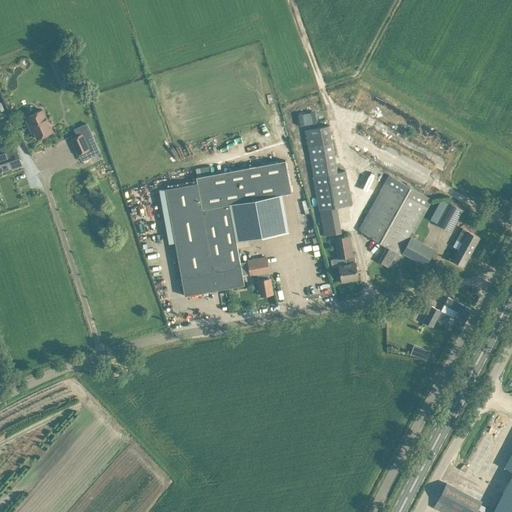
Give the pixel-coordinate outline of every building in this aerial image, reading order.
[(58,55),(50,59),(61,84),(77,77),(67,56),(60,59),(58,55)] [(320,126),(316,108),(297,111),(301,129),(320,126)] [(37,138),(53,131),(43,109),(25,117),(30,127),(32,126),(37,138)] [(14,131),(9,119),(0,123),(0,128),(3,136),(14,131)] [(83,133),(71,139),(78,154),(89,149),(92,156),(100,152),(87,122),(79,126),(83,133)] [(305,129),(320,210),(352,204),(345,170),(338,172),(329,125),(305,129)] [(6,148),(0,150),(0,170),(22,163),(19,154),(17,150),(8,153),(6,148)] [(197,182),(165,188),(185,295),(245,284),(236,235),(262,230),(262,231),(287,226),(281,194),(292,192),(290,182),(286,160),(211,174),(197,176),(196,176),(197,182)] [(210,166),(195,169),(197,176),(211,174),(210,166)] [(426,266),(435,250),(411,237),(428,207),(432,199),(389,175),(359,230),(387,246),(379,261),(394,269),(403,253),(426,266)] [(451,231),(463,210),(449,202),(437,223),(451,231)] [(464,266),(480,237),(463,228),(453,246),(458,248),(452,259),(464,266)] [(350,235),(335,237),(338,258),(345,257),(346,263),(340,265),(342,281),(359,278),(356,262),(355,255),(355,254),(354,254),(350,235)] [(257,273),(261,295),(273,293),(270,277),(268,278),(267,271),(269,271),(267,257),(248,260),(251,274),(257,273)] [(431,305),(423,321),(433,326),(441,311),(464,322),(471,308),(448,297),(441,310),(431,305)] [(481,504),(478,509),(483,511),(511,511),(511,452),(505,467),(511,470),(511,475),(494,510),(481,504)] [(434,507),(443,511),(476,511),(479,508),(482,501),(446,483),(434,507)]
